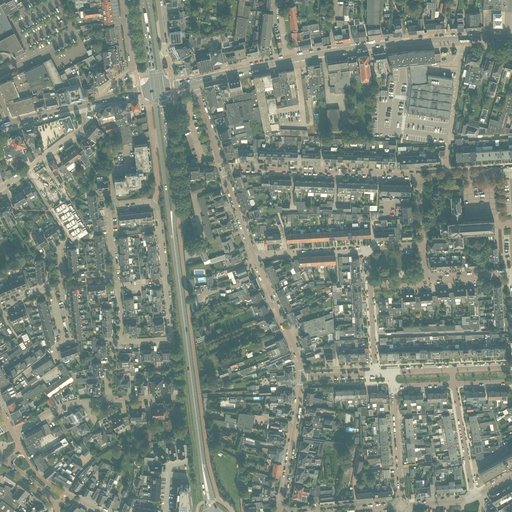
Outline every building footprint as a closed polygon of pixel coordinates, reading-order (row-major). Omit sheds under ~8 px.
[(24,6),(21,1),(16,4),(13,0),(10,0),(8,1),(13,11),(18,9),(24,6)] [(235,34),(235,36),(238,36),(239,36),(239,37),(242,37),(246,38),(248,24),(251,24),(252,15),(253,11),(250,11),(250,6),(245,5),(245,0),(239,0),(239,4),(238,8),(237,20),(235,34)] [(379,8),(380,8),(380,0),(366,0),(367,23),(367,26),(368,39),(381,37),(379,21),(379,8)] [(501,10),(501,0),(483,0),(483,4),(483,9),(501,10)] [(13,11),(8,1),(6,3),(5,1),(1,4),(0,4),(6,15),(9,13),(10,15),(14,12),(13,11)] [(112,15),(111,2),(102,3),(102,6),(99,7),(99,8),(83,10),(84,17),(89,17),(95,16),(95,19),(99,18),(99,17),(112,15)] [(349,6),(352,6),(352,3),(348,3),(348,5),(347,5),(347,6),(344,6),(344,15),(349,15),(349,6)] [(0,4),(0,50),(3,50),(4,50),(9,52),(13,55),(15,57),(16,56),(25,51),(6,15),(0,4)] [(293,6),(288,7),(289,13),(290,21),(289,21),(291,30),(292,30),(293,30),(293,31),(294,33),(291,33),(294,46),(294,47),(295,46),(295,47),(298,46),(299,49),(298,49),(298,50),(312,47),(311,43),(309,33),(309,34),(307,27),(298,29),(296,20),(298,20),(295,6),(293,6)] [(435,32),(435,19),(435,10),(431,9),(431,19),(426,20),(426,33),(435,32)] [(180,24),(179,16),(183,16),(183,12),(179,12),(179,10),(173,11),(173,14),(169,15),(169,16),(169,19),(170,19),(170,22),(172,21),(172,26),(174,26),(175,30),(184,29),(184,24),(180,24)] [(270,43),(272,23),(273,13),(263,11),(259,43),(260,43),(259,45),(260,49),(262,57),(270,56),(268,47),(268,45),(269,45),(270,43)] [(503,27),(503,12),(494,12),(493,26),(503,27)] [(473,13),(473,18),(473,22),(474,30),(481,30),(481,22),(480,22),(480,14),(480,13),(475,13),(473,13)] [(393,36),(391,23),(390,16),(384,17),(385,22),(386,27),(382,27),(383,37),(393,36)] [(359,32),(357,32),(356,25),(360,24),(360,20),(360,18),(353,19),(354,25),(351,25),(353,41),(360,40),(359,32)] [(402,29),(401,22),(400,18),(394,19),(394,22),(391,23),(393,36),(402,35),(401,29),(402,29)] [(444,18),(439,19),(435,19),(435,32),(445,32),(444,22),(444,18)] [(320,30),(320,31),(321,37),(323,45),(331,44),(330,40),(329,36),(326,36),(325,32),(324,30),(324,20),(320,20),(320,30)] [(343,42),(341,29),(343,21),(336,20),(338,30),(333,30),(335,43),(343,42)] [(416,33),(416,25),(412,26),(411,20),(407,21),(408,34),(416,33)] [(311,24),(307,25),(307,27),(309,34),(309,33),(311,43),(314,42),(315,46),(323,45),(321,37),(320,31),(319,29),(318,23),(311,24)] [(101,35),(94,39),(95,42),(103,38),(106,37),(115,35),(114,27),(104,28),(105,35),(102,36),(101,35)] [(348,28),(346,29),(341,29),(343,42),(350,41),(348,28)] [(187,44),(188,46),(193,47),(201,47),(201,44),(201,39),(201,34),(187,32),(187,33),(186,32),(185,32),(181,31),(169,32),(169,34),(170,43),(173,42),(175,42),(177,42),(177,43),(180,42),(182,41),(183,46),(184,46),(187,44)] [(227,36),(224,36),(224,34),(220,34),(220,40),(221,43),(228,42),(227,36)] [(103,47),(98,49),(99,52),(104,49),(103,48),(105,47),(110,45),(109,43),(116,42),(115,35),(106,37),(107,43),(102,45),(103,47)] [(245,42),(246,38),(239,37),(239,36),(238,36),(238,39),(238,43),(239,47),(238,47),(241,57),(246,56),(243,43),(245,42)] [(254,54),(252,47),(249,47),(248,43),(245,44),(248,56),(254,54)] [(191,53),(194,51),(193,47),(188,46),(187,44),(184,46),(183,46),(182,46),(174,45),(175,46),(172,47),(178,59),(181,57),(181,58),(182,59),(189,55),(189,54),(190,54),(190,55),(192,54),(191,53)] [(119,62),(118,59),(121,59),(119,46),(117,45),(111,46),(108,47),(109,50),(103,51),(99,53),(101,57),(103,57),(97,61),(103,70),(104,69),(105,70),(105,71),(110,78),(120,71),(122,69),(122,67),(122,62),(119,62)] [(231,50),(225,52),(225,55),(227,61),(236,58),(233,45),(230,46),(231,50)] [(224,61),(223,56),(221,49),(218,49),(217,47),(209,49),(209,52),(209,53),(211,59),(212,59),(214,68),(221,67),(220,62),(224,61)] [(195,53),(194,51),(191,53),(192,54),(193,57),(191,58),(192,64),(194,73),(199,72),(195,53)] [(388,54),(390,63),(389,63),(390,70),(392,70),(392,67),(410,65),(426,63),(427,63),(441,62),(440,53),(434,54),(434,51),(425,51),(416,52),(416,51),(407,53),(407,52),(398,54),(397,53),(389,55),(388,54)] [(209,53),(195,56),(199,72),(210,69),(214,68),(212,59),(211,59),(209,53)] [(382,73),(379,54),(374,54),(374,59),(374,62),(377,62),(378,74),(382,73)] [(467,70),(464,82),(468,83),(471,71),(474,55),(471,55),(471,54),(470,54),(469,54),(468,54),(466,65),(468,65),(467,70)] [(103,70),(97,61),(93,55),(89,57),(86,58),(86,59),(85,59),(94,71),(92,73),(96,80),(99,86),(100,86),(110,78),(105,71),(105,70),(104,69),(103,70)] [(368,55),(359,56),(359,60),(360,63),(359,63),(360,64),(362,80),(365,80),(365,85),(368,85),(374,85),(373,69),(369,69),(369,63),(370,63),(370,60),(369,56),(368,57),(368,55)] [(480,75),(481,68),(478,67),(478,65),(480,57),(474,55),(471,71),(468,83),(477,85),(477,83),(479,78),(480,75)] [(362,80),(360,64),(357,64),(356,56),(348,57),(348,59),(349,65),(350,65),(350,71),(353,71),(354,82),(362,81),(361,80),(362,80)] [(192,64),(191,58),(184,60),(188,75),(194,73),(192,64)] [(481,68),(480,75),(480,74),(483,75),(485,70),(490,71),(491,68),(492,65),(493,60),(492,60),(492,59),(490,58),(490,59),(489,59),(487,58),(485,62),(484,61),(483,65),(482,65),(481,68)] [(338,69),(337,69),(337,73),(338,93),(350,92),(350,86),(350,83),(350,71),(350,65),(349,65),(348,59),(347,59),(339,60),(338,61),(339,62),(337,62),(338,69)] [(52,60),(44,64),(48,75),(52,84),(53,86),(63,82),(60,75),(59,73),(58,72),(56,68),(52,60)] [(494,69),(492,76),(498,77),(501,67),(503,62),(502,62),(501,61),(500,60),(499,61),(496,60),(495,65),(494,69)] [(337,62),(336,61),(327,62),(328,71),(330,79),(330,91),(334,91),(334,93),(338,93),(337,73),(337,69),(338,69),(337,62)] [(43,62),(36,66),(36,67),(42,87),(52,84),(48,75),(44,64),(43,62)] [(454,79),(440,77),(428,75),(427,63),(426,63),(410,65),(412,85),(408,113),(449,118),(454,79)] [(511,71),(511,70),(511,68),(511,64),(506,63),(504,67),(504,69),(503,72),(501,81),(503,82),(507,70),(511,71)] [(321,75),(321,72),(322,72),(320,64),(314,65),(315,73),(317,80),(317,85),(322,83),(321,79),(322,79),(321,75)] [(317,85),(317,80),(316,75),(315,73),(314,65),(307,66),(309,74),(307,75),(308,80),(312,95),(317,95),(317,88),(317,85)] [(30,68),(25,71),(28,81),(30,90),(41,87),(44,97),(38,98),(41,109),(46,108),(45,103),(44,99),(45,99),(46,99),(45,96),(44,93),(42,87),(36,67),(36,66),(33,67),(30,68)] [(296,79),(295,74),(294,69),(293,69),(286,71),(288,80),(292,105),(298,104),(298,98),(297,98),(293,79),(296,79)] [(2,82),(0,83),(0,87),(7,103),(9,108),(12,115),(35,109),(33,102),(32,96),(31,92),(30,90),(28,81),(25,71),(17,75),(12,77),(10,74),(10,73),(0,78),(2,82)] [(292,105),(288,80),(286,71),(279,72),(278,72),(281,88),(283,88),(284,92),(285,99),(286,99),(288,106),(292,105)] [(90,92),(86,76),(85,74),(84,72),(82,73),(83,75),(80,76),(82,86),(85,95),(91,94),(90,92)] [(91,72),(89,73),(85,74),(86,76),(90,92),(91,94),(91,93),(93,91),(95,91),(96,91),(98,91),(97,88),(100,86),(99,86),(96,80),(92,73),(91,72)] [(284,92),(283,88),(281,88),(278,72),(270,74),(272,82),(272,83),(275,82),(277,96),(282,95),(281,92),(284,92)] [(65,73),(60,75),(63,82),(65,86),(66,90),(70,89),(71,97),(72,102),(82,100),(82,98),(84,98),(83,93),(80,83),(77,75),(73,77),(74,79),(69,82),(65,73)] [(278,112),(272,83),(272,82),(270,74),(262,75),(265,87),(268,108),(270,108),(271,113),(278,112)] [(268,108),(265,87),(262,75),(253,77),(256,91),(257,94),(261,118),(264,135),(265,136),(268,135),(273,134),(281,135),(280,129),(278,112),(271,113),(270,108),(268,108)] [(261,118),(257,94),(256,91),(246,93),(246,92),(242,93),(242,88),(242,87),(241,87),(240,80),(229,82),(233,103),(226,104),(227,109),(225,110),(229,125),(233,124),(249,120),(250,128),(251,128),(255,127),(254,119),(261,118)] [(63,82),(53,86),(56,92),(57,93),(58,100),(60,105),(70,103),(67,94),(66,90),(65,86),(63,82)] [(227,99),(223,83),(218,84),(220,93),(222,93),(224,100),(227,99)] [(50,91),(44,93),(45,96),(46,99),(47,103),(48,108),(58,105),(57,100),(55,93),(54,91),(50,92),(50,91)] [(511,108),(510,108),(511,101),(511,96),(511,95),(509,94),(509,95),(507,95),(501,115),(498,126),(505,128),(505,127),(509,112),(511,112),(511,108)] [(35,95),(32,96),(33,102),(35,109),(36,111),(41,109),(38,98),(37,98),(37,97),(35,97),(35,95)] [(141,113),(138,100),(130,102),(132,110),(133,111),(138,110),(139,114),(141,113)] [(223,107),(222,102),(221,100),(217,101),(208,103),(209,108),(216,107),(217,108),(223,107)] [(127,102),(118,105),(121,115),(124,115),(124,116),(126,115),(129,125),(132,136),(139,134),(135,120),(132,120),(129,107),(128,103),(127,102)] [(118,105),(112,106),(114,114),(115,114),(116,119),(115,119),(112,120),(114,123),(117,133),(121,145),(126,143),(128,143),(134,142),(134,141),(132,136),(129,125),(126,115),(124,116),(124,115),(121,115),(118,105)] [(98,114),(97,115),(99,124),(101,123),(112,120),(115,119),(116,119),(115,114),(114,114),(112,106),(105,108),(100,109),(98,113),(98,114)] [(341,130),(339,108),(326,110),(328,131),(341,130)] [(498,126),(501,115),(499,115),(497,120),(490,118),(489,123),(487,128),(487,129),(486,134),(509,133),(510,128),(505,127),(505,128),(498,126)] [(63,129),(64,131),(65,134),(68,132),(68,130),(74,128),(70,116),(62,119),(61,118),(59,119),(58,120),(60,125),(62,124),(62,125),(64,124),(66,128),(63,129)] [(466,126),(464,134),(473,135),(476,135),(478,126),(479,122),(468,119),(467,123),(466,126)] [(253,139),(251,128),(250,128),(249,120),(233,124),(234,128),(235,130),(236,136),(236,137),(237,137),(240,136),(241,140),(253,139)] [(464,134),(467,123),(467,122),(461,121),(459,133),(464,134)] [(106,135),(98,128),(94,124),(94,123),(93,124),(89,129),(96,134),(99,137),(101,136),(103,138),(106,135)] [(114,123),(105,126),(107,133),(112,131),(113,134),(117,133),(114,123)] [(38,133),(36,130),(35,125),(29,127),(31,135),(31,136),(32,136),(32,135),(38,133)] [(487,129),(487,128),(484,127),(478,126),(476,135),(486,134),(487,129)] [(34,140),(33,137),(33,136),(32,136),(31,136),(31,135),(29,127),(23,129),(24,134),(26,142),(27,142),(29,147),(31,146),(35,150),(36,152),(38,152),(35,143),(35,140),(34,140)] [(96,134),(89,129),(85,133),(85,134),(96,143),(98,141),(97,140),(99,137),(96,134)] [(218,133),(219,136),(220,139),(221,139),(221,140),(225,139),(229,138),(228,135),(230,134),(229,129),(227,130),(223,131),(218,133)] [(4,146),(0,147),(0,148),(4,160),(5,160),(4,159),(6,158),(8,162),(12,160),(10,156),(17,153),(17,154),(18,154),(18,153),(22,152),(21,149),(22,149),(21,148),(26,146),(24,141),(22,136),(22,137),(21,137),(20,135),(16,137),(16,136),(16,137),(15,136),(14,135),(11,137),(7,139),(6,140),(7,141),(5,142),(7,146),(8,145),(6,146),(6,145),(4,146),(4,145),(4,146)] [(462,152),(462,140),(462,138),(455,139),(455,143),(456,143),(457,152),(455,152),(456,157),(455,157),(455,158),(456,158),(456,160),(463,160),(462,152)] [(92,146),(90,143),(87,139),(86,140),(85,139),(84,140),(84,139),(80,143),(83,149),(83,150),(86,155),(92,151),(91,150),(92,150),(93,151),(98,148),(94,144),(92,146)] [(233,149),(231,143),(233,143),(237,141),(237,140),(231,140),(230,140),(229,141),(223,143),(224,146),(223,146),(225,152),(233,149)] [(141,185),(140,176),(146,176),(148,174),(146,173),(143,173),(143,170),(150,170),(147,143),(134,145),(135,149),(136,150),(139,173),(127,174),(127,179),(119,180),(119,179),(114,179),(116,192),(129,191),(128,186),(141,185)] [(246,159),(247,150),(245,150),(245,148),(244,147),(243,146),(242,146),(242,147),(241,147),(241,148),(240,150),(239,150),(238,151),(237,158),(240,158),(240,159),(246,159)] [(400,158),(397,158),(397,163),(397,164),(400,164),(400,166),(407,165),(406,156),(400,157),(400,150),(406,150),(406,149),(406,146),(401,147),(398,147),(397,156),(397,157),(400,157),(400,158)] [(238,151),(239,150),(239,147),(233,149),(225,152),(227,158),(234,156),(235,158),(237,158),(238,151)] [(76,148),(68,154),(74,161),(81,156),(79,152),(76,148)] [(439,163),(439,157),(444,157),(445,151),(439,151),(438,156),(435,156),(435,157),(432,157),(432,164),(439,163)] [(68,154),(60,159),(63,163),(66,167),(69,171),(77,165),(74,161),(68,154)] [(59,175),(56,171),(59,169),(53,160),(48,163),(52,169),(51,170),(60,184),(62,182),(58,175),(59,175)] [(36,174),(33,176),(36,180),(35,180),(43,192),(44,192),(45,193),(60,184),(58,182),(56,183),(48,172),(44,166),(35,173),(36,174)] [(204,177),(204,169),(200,170),(199,166),(188,168),(189,179),(200,177),(204,177)] [(216,178),(215,167),(203,168),(204,169),(204,177),(205,179),(216,178)] [(62,172),(67,179),(71,177),(65,170),(62,172)] [(244,184),(242,180),(241,175),(234,178),(238,190),(239,189),(245,187),(249,186),(248,183),(244,184)] [(277,189),(278,180),(274,180),(272,180),(271,180),(271,186),(269,186),(270,191),(274,191),(274,189),(277,189)] [(104,191),(103,181),(97,182),(97,183),(95,183),(96,187),(98,187),(98,190),(101,190),(101,191),(104,191)] [(204,184),(191,188),(192,194),(206,189),(204,184)] [(38,194),(33,186),(31,188),(29,186),(27,187),(27,186),(23,188),(26,193),(26,192),(29,197),(34,194),(35,195),(38,194)] [(246,190),(245,187),(239,189),(240,192),(238,193),(239,197),(243,195),(244,195),(244,197),(247,196),(255,193),(255,194),(253,188),(251,188),(246,190)] [(35,206),(29,197),(26,192),(26,193),(24,194),(22,192),(17,195),(22,203),(27,200),(28,201),(28,202),(31,209),(35,206)] [(93,193),(89,193),(90,195),(88,195),(88,201),(98,200),(98,197),(97,197),(96,194),(93,195),(93,193)] [(22,203),(17,195),(12,198),(13,200),(11,202),(15,209),(18,207),(17,206),(22,203)] [(243,195),(239,197),(243,210),(248,208),(251,207),(251,206),(249,199),(254,198),(253,195),(247,196),(244,197),(244,195),(243,195)] [(481,217),(464,218),(462,218),(460,197),(451,198),(452,217),(449,217),(449,222),(447,222),(448,224),(440,224),(440,233),(446,233),(446,236),(453,236),(453,247),(463,247),(463,237),(476,236),(476,238),(480,237),(480,236),(488,236),(488,238),(492,238),(494,238),(494,231),(494,220),(493,220),(493,219),(491,219),(491,216),(484,217),(484,216),(481,217)] [(225,205),(223,200),(215,203),(216,208),(217,207),(222,206),(225,205)] [(12,210),(10,206),(8,202),(2,205),(10,219),(13,217),(10,212),(12,210)] [(55,209),(55,210),(57,212),(58,214),(63,211),(64,214),(69,211),(73,209),(71,205),(67,207),(64,203),(55,209)] [(10,219),(2,205),(0,206),(0,214),(1,216),(4,215),(7,220),(10,219)] [(222,208),(222,206),(217,207),(216,208),(214,209),(216,215),(225,212),(223,207),(222,208)] [(257,209),(253,211),(249,212),(251,220),(254,219),(256,224),(262,223),(262,218),(261,218),(261,217),(259,213),(257,209)] [(154,219),(153,214),(153,212),(151,212),(151,211),(149,211),(149,210),(145,211),(145,212),(146,212),(147,220),(154,219)] [(60,217),(60,218),(61,220),(62,220),(63,222),(67,219),(69,222),(74,219),(78,217),(76,213),(72,215),(69,211),(64,214),(60,217)] [(225,212),(216,215),(213,216),(215,221),(220,219),(226,217),(226,218),(227,217),(225,212)] [(60,231),(56,223),(52,217),(49,219),(52,223),(47,226),(49,229),(54,238),(58,236),(57,235),(59,234),(58,232),(60,231)] [(226,218),(227,217),(226,218),(226,217),(220,219),(221,221),(220,221),(222,226),(230,223),(229,218),(226,219),(226,218)] [(65,225),(65,226),(66,228),(67,228),(68,230),(72,227),(74,230),(79,227),(83,225),(81,221),(77,223),(74,219),(69,222),(65,225)] [(104,226),(104,223),(93,224),(94,232),(101,232),(101,229),(103,228),(103,226),(104,226)] [(232,228),(230,223),(222,226),(217,228),(219,234),(224,232),(224,231),(232,228)] [(411,229),(406,229),(405,229),(405,231),(403,231),(402,223),(397,223),(398,228),(397,228),(398,236),(398,239),(412,239),(411,232),(411,229)] [(49,229),(47,226),(44,227),(44,229),(45,231),(44,232),(43,231),(40,233),(41,235),(42,235),(45,240),(47,238),(49,241),(51,239),(51,240),(54,238),(49,229)] [(70,233),(69,234),(71,236),(72,236),(73,238),(77,235),(79,238),(88,232),(85,229),(82,231),(79,227),(74,230),(70,233)] [(398,236),(397,228),(387,229),(388,239),(395,238),(395,236),(398,236)] [(102,235),(101,232),(94,232),(95,241),(105,240),(105,237),(104,237),(104,234),(102,235)] [(48,244),(45,240),(42,235),(41,235),(37,238),(34,234),(31,235),(38,246),(40,244),(42,247),(44,246),(48,244)] [(234,248),(232,242),(231,240),(233,239),(231,234),(221,238),(222,241),(221,241),(225,251),(226,251),(227,254),(229,253),(234,251),(233,248),(234,248)] [(494,243),(494,238),(492,238),(488,238),(489,260),(485,261),(485,267),(490,266),(490,260),(498,260),(497,243),(494,243)] [(78,245),(76,245),(71,245),(71,249),(67,249),(68,252),(66,252),(67,255),(77,254),(76,248),(78,248),(78,245)] [(199,251),(203,261),(208,259),(205,249),(199,251)] [(234,251),(229,253),(227,254),(226,254),(227,258),(228,257),(231,265),(237,262),(242,260),(239,253),(236,254),(234,251)] [(464,259),(461,259),(461,255),(458,255),(459,259),(455,259),(456,268),(462,268),(462,267),(465,266),(465,264),(464,259)] [(40,260),(39,256),(33,259),(33,261),(35,261),(35,266),(45,265),(45,262),(44,262),(44,260),(40,260)] [(356,258),(356,256),(352,256),(352,262),(349,262),(350,265),(359,264),(359,262),(359,258),(356,258)] [(269,265),(265,267),(267,273),(282,266),(281,264),(273,267),(272,264),(269,265)] [(244,266),(239,268),(236,269),(232,271),(234,277),(246,272),(244,266)] [(283,269),(283,268),(282,266),(267,273),(270,278),(277,275),(276,272),(283,269)] [(249,278),(246,272),(234,277),(236,282),(240,281),(244,280),(249,278)] [(272,283),(285,278),(287,277),(286,274),(283,275),(278,278),(277,275),(270,278),(272,283)] [(206,277),(208,290),(217,289),(216,283),(213,283),(212,275),(206,277)] [(28,286),(26,281),(24,277),(19,279),(22,287),(24,286),(25,287),(28,286)] [(285,278),(272,283),(274,289),(279,287),(282,286),(284,284),(283,281),(286,280),(285,278)] [(22,287),(19,279),(14,281),(17,290),(20,289),(20,288),(22,287)] [(255,279),(250,281),(251,284),(252,284),(252,286),(253,289),(258,287),(257,285),(255,280),(255,279)] [(17,290),(14,281),(9,283),(12,291),(14,290),(15,291),(17,290)] [(12,291),(9,283),(4,285),(7,294),(10,293),(10,292),(12,291)] [(491,286),(491,288),(492,289),(493,289),(493,293),(492,293),(501,293),(501,292),(502,292),(502,290),(501,290),(501,286),(501,285),(491,286)] [(290,290),(292,290),(291,287),(284,290),(283,287),(280,289),(275,291),(278,296),(290,290)] [(469,298),(468,292),(468,289),(465,289),(465,287),(460,288),(460,297),(463,297),(463,298),(464,298),(464,299),(465,299),(465,302),(469,302),(469,298)] [(477,297),(477,294),(477,291),(474,291),(474,287),(468,287),(468,289),(468,292),(469,298),(469,302),(475,301),(476,303),(476,304),(478,303),(478,300),(477,297)] [(236,297),(229,299),(231,305),(244,299),(244,298),(257,293),(256,290),(257,289),(257,288),(253,290),(249,292),(243,294),(243,295),(236,297)] [(286,295),(291,293),(296,291),(295,288),(294,289),(292,290),(290,290),(278,296),(280,301),(287,298),(286,295)] [(449,299),(449,293),(448,288),(443,289),(443,298),(444,302),(448,302),(448,304),(452,304),(452,303),(452,299),(449,299)] [(460,297),(460,288),(454,288),(454,293),(455,299),(452,299),(452,303),(455,303),(455,301),(460,301),(460,297)] [(260,292),(257,293),(244,298),(244,299),(248,300),(251,299),(253,302),(263,298),(260,292)] [(427,305),(426,292),(420,293),(421,303),(418,303),(418,308),(421,308),(421,306),(427,305)] [(431,292),(426,292),(427,305),(427,310),(428,310),(432,309),(432,310),(435,310),(435,308),(435,307),(435,305),(435,302),(432,303),(432,301),(432,297),(432,295),(431,292)] [(410,307),(409,293),(403,294),(404,303),(401,303),(401,309),(405,309),(405,307),(410,307)] [(415,304),(415,298),(415,293),(409,293),(410,307),(415,307),(415,308),(418,308),(418,303),(415,304)] [(197,296),(190,297),(192,311),(199,310),(197,296)] [(295,301),(297,300),(296,298),(292,300),(289,301),(287,298),(280,301),(282,307),(295,301)] [(37,302),(38,307),(38,308),(48,305),(47,305),(45,300),(44,300),(44,299),(41,300),(41,301),(37,302)] [(291,306),(296,304),(301,302),(301,301),(300,299),(297,300),(295,301),(282,307),(285,312),(289,310),(292,309),(291,306)] [(260,302),(255,304),(251,305),(255,313),(258,311),(260,315),(264,313),(269,311),(267,307),(265,308),(264,305),(262,306),(260,302)] [(395,308),(392,308),(391,308),(391,306),(388,306),(388,303),(379,304),(379,309),(384,309),(384,312),(396,311),(395,308)] [(111,308),(109,308),(109,304),(107,304),(102,305),(102,308),(102,314),(110,313),(110,312),(111,312),(111,308)] [(162,310),(161,304),(153,305),(154,311),(152,311),(152,314),(159,313),(159,310),(162,310)] [(27,316),(26,313),(24,308),(22,309),(21,308),(19,309),(22,318),(27,316)] [(22,318),(19,309),(16,310),(16,311),(14,312),(17,320),(22,318)] [(288,319),(300,313),(299,310),(294,313),(293,310),(290,311),(285,313),(288,319)] [(391,314),(393,314),(396,313),(396,311),(384,312),(385,315),(379,315),(380,320),(389,320),(389,317),(391,317),(391,314)] [(17,320),(14,312),(12,313),(11,312),(8,313),(10,318),(7,320),(11,326),(13,324),(13,322),(17,320)] [(298,321),(296,318),(301,316),(300,313),(288,319),(290,324),(298,321)] [(334,332),(333,324),(333,318),(333,313),(308,320),(304,321),(301,322),(301,323),(301,324),(302,326),(302,328),(303,330),(304,331),(304,333),(305,335),(304,335),(305,336),(316,333),(317,335),(318,335),(318,336),(319,336),(334,332)] [(51,318),(51,316),(41,318),(42,323),(41,324),(51,321),(50,319),(51,318)] [(157,316),(152,317),(151,317),(151,321),(153,321),(154,326),(164,325),(164,322),(163,322),(163,319),(158,320),(157,316)] [(470,324),(470,320),(470,316),(461,316),(462,324),(464,324),(468,324),(470,324)] [(273,317),(268,319),(260,322),(264,330),(272,327),(274,332),(275,332),(278,331),(279,329),(276,324),(275,323),(276,323),(273,317)] [(138,318),(137,318),(132,318),(132,321),(127,321),(127,324),(126,324),(126,327),(137,327),(136,321),(138,321),(138,318)] [(389,320),(380,320),(380,326),(384,326),(386,326),(386,328),(384,329),(394,328),(393,325),(392,325),(392,323),(392,320),(389,320)] [(165,329),(164,325),(154,326),(155,332),(153,332),(153,336),(160,335),(159,332),(164,331),(164,329),(165,329)] [(9,334),(5,326),(0,329),(5,337),(9,334)] [(137,333),(137,327),(126,327),(127,331),(127,333),(132,333),(133,337),(139,336),(139,333),(137,333)] [(83,337),(83,331),(72,332),(73,335),(74,335),(74,338),(78,337),(79,341),(86,340),(86,336),(83,337)] [(320,338),(319,336),(318,336),(318,335),(317,335),(316,333),(305,336),(301,337),(303,345),(308,344),(309,346),(315,346),(315,348),(316,347),(315,345),(316,345),(316,344),(316,343),(316,342),(316,341),(317,340),(317,339),(318,339),(319,339),(319,338),(320,338)] [(287,346),(283,337),(278,339),(265,345),(266,348),(276,343),(278,347),(282,345),(283,347),(287,346)] [(15,344),(12,339),(11,339),(6,343),(8,346),(6,347),(8,349),(15,344)] [(101,345),(101,341),(94,342),(94,340),(93,340),(92,340),(92,346),(94,346),(94,351),(97,351),(106,350),(106,344),(101,345)] [(45,354),(39,345),(36,341),(31,345),(40,358),(45,354)] [(40,358),(31,345),(26,348),(35,362),(40,358)] [(274,357),(289,350),(287,346),(283,347),(282,345),(278,347),(271,350),(274,357)] [(336,358),(335,353),(335,347),(335,346),(335,345),(332,346),(332,347),(332,351),(330,351),(330,353),(326,353),(326,361),(333,361),(333,358),(336,358)] [(79,354),(78,351),(76,346),(71,348),(74,356),(79,354)] [(318,354),(324,352),(322,346),(319,347),(316,347),(315,348),(315,346),(309,346),(311,352),(310,352),(305,354),(307,359),(315,357),(319,356),(318,354)] [(508,346),(505,346),(498,346),(499,354),(505,354),(505,355),(505,351),(508,351),(509,351),(508,346)] [(35,362),(26,348),(23,350),(21,351),(21,352),(30,365),(35,362)] [(365,348),(358,348),(358,351),(358,359),(365,359),(365,360),(365,357),(368,357),(368,358),(369,358),(369,351),(365,351),(365,348)] [(68,358),(66,350),(65,349),(62,350),(62,351),(60,352),(61,355),(59,356),(61,362),(62,362),(64,361),(65,362),(69,361),(68,358)] [(166,359),(166,349),(162,349),(162,350),(160,350),(160,355),(157,355),(157,362),(160,361),(160,359),(166,359)] [(169,349),(166,349),(166,359),(172,359),(172,361),(176,361),(175,355),(172,355),(172,349),(169,350),(169,349)] [(106,356),(106,350),(97,351),(97,353),(96,353),(94,355),(95,357),(90,357),(90,360),(96,360),(101,360),(101,356),(106,356)] [(147,360),(147,350),(144,350),(141,350),(141,356),(138,356),(138,362),(142,362),(142,360),(147,360)] [(151,350),(147,350),(147,360),(153,360),(153,362),(157,362),(157,355),(153,355),(153,350),(151,350)] [(0,364),(10,359),(16,355),(14,352),(8,356),(6,352),(0,355),(0,364)] [(30,365),(21,352),(16,355),(20,361),(25,369),(30,365)] [(119,359),(120,362),(130,362),(130,360),(133,358),(132,353),(125,353),(125,356),(120,356),(120,359),(119,359)] [(277,366),(287,362),(292,360),(289,353),(281,357),(279,358),(280,361),(276,362),(266,366),(268,371),(278,369),(277,366)] [(54,364),(50,358),(50,359),(44,362),(48,368),(50,371),(51,370),(49,367),(54,364)] [(97,363),(96,360),(90,360),(90,364),(89,364),(89,369),(102,369),(102,363),(97,363)] [(13,379),(25,369),(20,361),(10,368),(13,372),(6,375),(6,376),(9,381),(14,379),(13,379)] [(43,371),(48,368),(44,362),(38,366),(44,375),(45,374),(43,371)] [(69,372),(62,362),(56,366),(64,376),(69,372)] [(132,368),(132,362),(130,362),(120,362),(120,366),(120,368),(125,368),(126,372),(135,371),(135,368),(132,368)] [(44,375),(38,366),(32,370),(35,375),(40,372),(42,376),(44,375)] [(253,370),(251,366),(240,371),(241,373),(241,374),(253,370)] [(228,374),(226,368),(218,371),(220,377),(228,374)] [(102,369),(89,369),(87,369),(87,375),(83,375),(83,378),(97,378),(97,375),(102,374),(102,369)] [(67,386),(74,380),(69,372),(64,376),(56,382),(61,389),(67,386)] [(292,373),(277,375),(277,380),(281,379),(281,380),(280,380),(281,385),(285,385),(286,386),(288,386),(292,386),(291,380),(291,379),(293,379),(292,373)] [(176,384),(176,374),(172,374),(172,376),(169,377),(170,381),(165,382),(166,391),(173,391),(173,384),(176,384)] [(130,386),(130,381),(130,379),(124,379),(123,375),(116,375),(116,384),(117,384),(118,391),(120,391),(120,392),(121,392),(121,391),(124,391),(124,387),(126,387),(126,386),(130,386)] [(9,381),(6,376),(0,379),(0,386),(5,384),(9,382),(9,381)] [(28,385),(38,379),(36,376),(28,382),(24,376),(22,377),(28,385)] [(162,388),(162,383),(162,379),(156,380),(156,381),(151,381),(152,390),(155,390),(156,392),(160,391),(159,388),(162,388)] [(50,398),(52,396),(61,389),(56,382),(56,381),(47,387),(44,390),(50,398)] [(98,381),(93,381),(86,381),(86,388),(91,388),(91,395),(100,395),(100,389),(98,389),(98,386),(98,381)] [(148,387),(148,382),(148,381),(145,381),(137,381),(138,392),(144,392),(144,388),(145,388),(145,387),(148,387)] [(44,390),(41,385),(40,384),(32,390),(37,395),(44,390)] [(4,393),(1,394),(4,400),(9,398),(9,397),(17,393),(12,385),(7,388),(6,389),(5,389),(5,390),(4,391),(3,391),(4,393)] [(71,390),(70,390),(67,386),(61,389),(52,396),(55,401),(57,399),(58,400),(64,396),(64,397),(65,396),(66,398),(73,393),(71,390)] [(29,401),(37,395),(32,390),(31,388),(22,395),(24,400),(16,404),(14,401),(6,405),(10,412),(29,403),(29,401)] [(485,405),(485,397),(485,392),(478,392),(479,399),(484,399),(484,401),(483,401),(483,410),(487,410),(487,405),(485,405)] [(382,394),(382,393),(376,393),(376,400),(376,403),(376,406),(377,406),(377,415),(384,414),(384,410),(380,410),(379,404),(386,403),(386,394),(382,394)] [(425,408),(425,401),(423,401),(423,394),(416,394),(416,401),(417,401),(417,405),(421,405),(421,413),(425,413),(425,408)] [(434,401),(433,394),(427,394),(427,401),(425,401),(425,408),(430,407),(430,405),(434,405),(433,401),(434,401)] [(54,403),(51,399),(50,398),(46,400),(50,406),(54,403)] [(31,407),(29,403),(10,412),(13,418),(22,413),(21,412),(31,407)] [(284,403),(281,403),(270,403),(269,409),(273,409),(272,410),(273,411),(277,412),(276,415),(279,415),(284,416),(284,415),(289,415),(290,409),(284,408),(284,403)] [(308,407),(307,414),(311,414),(311,416),(310,421),(314,422),(314,421),(319,422),(324,423),(324,424),(332,425),(333,419),(325,418),(322,417),(320,417),(320,414),(319,414),(319,409),(316,408),(313,408),(308,407)] [(369,410),(366,410),(366,407),(360,407),(361,411),(361,416),(365,416),(369,415),(369,410)] [(131,411),(131,416),(131,420),(139,419),(139,422),(146,422),(146,412),(142,412),(142,409),(138,409),(138,411),(131,411)] [(152,409),(153,414),(153,418),(163,418),(164,421),(163,421),(166,430),(173,428),(170,419),(169,419),(166,410),(164,410),(164,409),(152,409)] [(67,416),(69,420),(71,424),(74,422),(76,425),(78,423),(77,420),(83,417),(79,411),(73,414),(72,413),(67,416)] [(27,420),(26,418),(32,415),(30,412),(14,420),(17,425),(27,420)] [(226,414),(224,421),(237,423),(244,425),(252,426),(254,415),(254,414),(239,413),(238,419),(230,417),(231,415),(226,414)] [(483,416),(483,415),(482,413),(474,414),(469,415),(470,421),(477,420),(476,417),(483,416)] [(449,414),(444,415),(442,415),(443,419),(439,419),(440,420),(437,420),(437,423),(450,420),(449,414)] [(414,419),(419,419),(419,415),(416,415),(411,415),(411,417),(405,417),(405,424),(412,423),(412,421),(414,420),(414,419)] [(130,425),(129,421),(128,416),(124,417),(124,418),(121,419),(120,417),(117,419),(118,420),(112,423),(116,431),(126,426),(130,425)] [(305,420),(304,429),(306,429),(307,426),(310,427),(310,425),(315,426),(315,427),(315,428),(319,428),(319,426),(323,427),(323,428),(331,430),(332,425),(324,424),(324,423),(319,422),(314,421),(314,422),(310,421),(305,420)] [(452,426),(450,420),(437,423),(435,423),(429,424),(430,429),(432,429),(431,426),(440,424),(441,428),(452,426)] [(288,423),(283,422),(280,421),(275,421),(275,423),(271,423),(270,427),(278,428),(278,430),(279,431),(281,431),(282,431),(282,429),(287,430),(288,423)] [(38,440),(41,438),(52,432),(49,428),(47,423),(36,429),(25,435),(26,436),(26,437),(25,437),(27,442),(28,442),(29,444),(38,440)] [(80,426),(78,423),(76,425),(70,428),(72,430),(72,431),(73,431),(73,432),(74,432),(75,432),(76,432),(77,432),(77,431),(79,430),(82,435),(90,430),(85,423),(80,426)] [(304,429),(303,434),(308,435),(314,436),(318,437),(320,429),(319,428),(315,428),(315,427),(315,426),(310,425),(310,427),(307,426),(306,429),(304,429)] [(487,427),(486,425),(485,425),(471,427),(472,434),(483,432),(482,428),(487,427)] [(62,432),(61,431),(59,426),(51,430),(54,436),(62,432)] [(453,433),(452,426),(441,428),(442,432),(439,433),(439,435),(453,433)] [(83,442),(85,445),(91,437),(93,439),(97,437),(101,445),(107,441),(110,441),(111,440),(111,434),(107,434),(106,435),(104,431),(103,431),(103,432),(101,432),(101,430),(93,434),(91,433),(90,433),(83,442)] [(233,433),(223,430),(221,436),(224,437),(224,438),(231,440),(233,433)] [(283,436),(280,436),(280,435),(271,434),(270,438),(267,438),(266,442),(271,443),(271,441),(278,442),(278,443),(280,443),(281,442),(283,442),(284,437),(283,437),(283,436)] [(301,441),(299,450),(303,450),(304,452),(307,453),(308,451),(315,452),(316,448),(314,448),(314,444),(319,445),(317,454),(322,455),(324,447),(325,441),(317,439),(308,438),(303,437),(303,441),(301,441)] [(487,440),(487,438),(486,437),(473,440),(474,446),(481,445),(481,442),(484,441),(484,440),(487,440)] [(56,452),(56,451),(68,443),(65,438),(60,440),(61,442),(34,458),(41,470),(49,465),(48,465),(51,463),(49,460),(50,460),(48,457),(56,452)] [(169,447),(166,447),(167,453),(168,453),(169,457),(170,457),(170,458),(176,458),(173,439),(170,439),(171,447),(169,447)] [(455,445),(454,439),(443,440),(444,444),(441,445),(441,447),(455,445)] [(40,448),(38,445),(40,444),(38,440),(29,444),(27,445),(31,453),(40,448)] [(325,441),(324,447),(346,450),(346,444),(325,441)] [(481,445),(474,446),(475,452),(489,450),(496,448),(502,447),(501,441),(499,442),(500,445),(488,447),(484,448),(484,449),(482,449),(481,445)] [(180,444),(176,445),(177,456),(178,456),(179,457),(185,456),(184,452),(187,452),(186,444),(183,444),(180,444)] [(85,457),(90,451),(87,448),(82,454),(85,457)] [(483,457),(482,452),(484,452),(484,453),(489,452),(489,454),(494,452),(496,450),(496,448),(475,452),(476,458),(483,457)] [(156,450),(154,453),(162,462),(166,458),(158,449),(156,450)] [(457,457),(456,451),(449,452),(449,455),(446,456),(446,457),(443,457),(443,459),(457,457)] [(269,453),(267,454),(268,455),(268,456),(269,456),(271,459),(272,459),(273,458),(274,459),(277,460),(282,461),(283,455),(269,452),(269,453)] [(306,457),(307,454),(304,454),(299,453),(298,459),(311,461),(312,458),(306,457)] [(432,461),(431,453),(426,453),(426,454),(423,454),(421,454),(407,455),(408,461),(415,461),(415,457),(421,457),(421,456),(425,456),(425,461),(432,461)] [(71,463),(74,459),(72,457),(66,462),(69,465),(71,464),(71,463)] [(458,463),(457,457),(443,459),(439,460),(439,462),(444,462),(444,461),(446,461),(447,465),(458,463)] [(508,467),(511,465),(507,457),(479,473),(483,481),(504,469),(504,468),(508,465),(508,467)] [(361,472),(363,461),(356,459),(353,471),(361,472)] [(109,469),(111,465),(103,461),(98,467),(102,469),(103,467),(109,469)] [(58,471),(61,467),(60,467),(61,467),(57,463),(53,467),(52,466),(44,474),(48,479),(52,476),(57,471),(58,471)] [(462,490),(461,483),(461,481),(457,481),(456,475),(460,474),(460,467),(458,467),(458,466),(454,467),(453,467),(454,469),(455,481),(455,490),(462,490)] [(59,481),(63,474),(61,472),(63,469),(61,467),(58,471),(57,471),(56,473),(53,478),(59,481)] [(304,469),(302,468),(297,468),(296,474),(309,476),(309,472),(304,472),(304,469)] [(84,477),(87,473),(84,470),(82,473),(77,479),(77,480),(72,486),(78,490),(83,484),(84,485),(88,480),(84,477)] [(18,478),(13,474),(7,471),(3,477),(13,484),(18,478)] [(68,477),(70,474),(65,471),(63,474),(59,481),(64,484),(68,477)] [(275,480),(270,479),(265,478),(266,475),(258,472),(258,477),(263,478),(263,479),(262,483),(265,484),(274,486),(275,480)] [(388,491),(388,485),(387,478),(390,478),(390,473),(384,474),(385,485),(386,499),(392,498),(391,490),(388,491)] [(69,487),(73,480),(75,477),(70,474),(68,477),(64,484),(69,487)] [(443,491),(442,481),(441,474),(440,474),(440,476),(439,476),(440,480),(436,480),(436,476),(432,476),(433,484),(436,484),(437,492),(443,491)] [(91,489),(94,483),(96,479),(92,477),(82,495),(89,498),(93,491),(91,489)] [(96,490),(91,499),(92,499),(97,501),(97,502),(98,502),(99,503),(99,502),(100,503),(102,504),(103,502),(104,499),(105,499),(106,499),(110,491),(113,485),(115,480),(110,478),(107,486),(108,487),(107,489),(106,491),(102,489),(101,491),(96,490)] [(22,489),(26,484),(20,479),(16,485),(19,487),(12,496),(15,499),(22,489)] [(425,480),(424,480),(425,495),(431,495),(431,493),(434,493),(433,485),(430,485),(430,486),(428,486),(427,480),(425,480)] [(33,489),(26,484),(22,489),(28,493),(29,494),(33,489)] [(174,505),(173,511),(190,511),(191,510),(193,510),(189,485),(178,484),(176,506),(174,505)] [(310,489),(305,488),(303,488),(303,486),(295,484),(294,491),(302,493),(304,493),(309,494),(310,489)] [(373,495),(372,491),(373,491),(373,484),(368,484),(368,489),(356,490),(357,496),(357,501),(373,500),(373,495)] [(21,503),(28,493),(22,489),(15,499),(12,496),(9,493),(10,491),(8,490),(0,485),(0,511),(12,511),(15,509),(20,502),(21,503)] [(510,495),(506,488),(500,491),(505,498),(508,497),(509,499),(511,498),(510,495)] [(354,502),(353,497),(353,490),(345,490),(346,494),(338,495),(338,503),(354,502)] [(45,498),(35,491),(31,496),(41,503),(42,502),(45,498)] [(303,497),(304,493),(302,493),(294,491),(292,497),(298,498),(297,500),(305,501),(306,497),(303,497)] [(505,498),(500,491),(495,494),(499,501),(505,498)] [(119,496),(117,495),(114,494),(112,499),(109,498),(106,506),(111,508),(116,510),(120,501),(117,500),(119,496)] [(499,501),(495,494),(490,497),(494,504),(499,501)] [(334,503),(334,498),(333,495),(320,497),(320,500),(320,505),(334,503)] [(133,506),(136,498),(130,496),(127,504),(125,503),(121,511),(122,511),(128,511),(130,508),(131,505),(133,506)] [(37,511),(47,508),(42,502),(41,503),(35,506),(25,511),(31,511),(36,509),(37,511)] [(260,511),(259,502),(253,503),(254,509),(252,509),(253,510),(252,510),(251,511),(256,511),(257,511),(260,511)] [(76,511),(80,508),(74,503),(67,510),(69,511),(76,511)] [(254,509),(253,503),(245,504),(246,507),(245,507),(246,510),(245,511),(251,511),(252,510),(253,510),(252,509),(254,509)]
